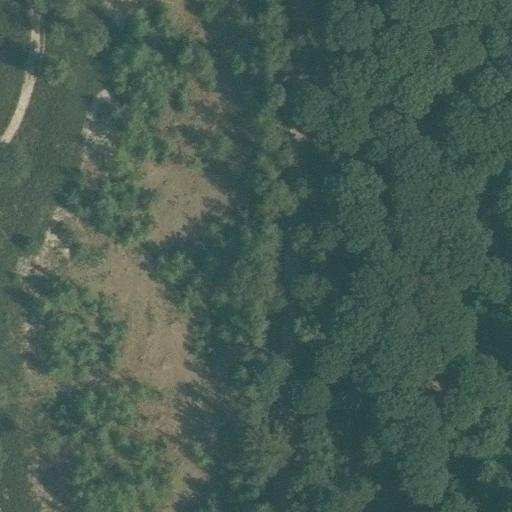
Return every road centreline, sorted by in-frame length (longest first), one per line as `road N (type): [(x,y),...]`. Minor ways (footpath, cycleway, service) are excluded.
road 1 (track): [(289,511),(303,0)]
road 2 (track): [(0,146),(24,97),(34,47),(28,0)]
